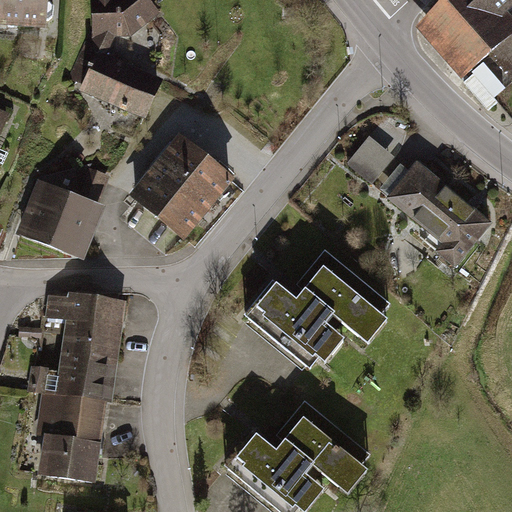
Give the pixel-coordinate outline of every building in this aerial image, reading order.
[(3,0),(1,37),(52,41),(54,0),(3,0)] [(94,0),(96,36),(90,45),(114,58),(123,39),(130,37),(160,12),(146,0),(94,0)] [(449,0),(427,21),(472,71),(492,53),(511,35),(511,22),(500,9),(510,0),(449,0)] [(511,35),(492,53),(511,74),(511,35)] [(90,45),(70,82),(148,124),(168,86),(114,58),(90,45)] [(487,60),(466,81),(491,105),(511,84),(487,60)] [(0,134),(8,117),(0,113),(0,134)] [(351,163),(376,182),(400,152),(374,132),(351,163)] [(182,141),(138,197),(186,236),(231,180),(182,141)] [(404,155),(379,190),(455,245),(481,209),(404,155)] [(43,184),(23,236),(79,258),(99,206),(43,184)] [(274,281),(247,314),(309,365),(319,353),(327,359),(342,340),(326,326),(334,317),(362,340),(390,306),(324,252),(297,285),(303,289),(295,298),(274,281)] [(49,434),(43,476),(94,483),(106,398),(111,398),(125,309),(52,298),(38,392),(46,394),(41,433),(49,434)] [(254,433),(227,466),(283,511),(297,511),(300,510),(302,511),(307,511),(325,492),(307,477),(314,469),(342,492),(371,457),(304,403),(277,436),(282,441),(275,450),(254,433)]
